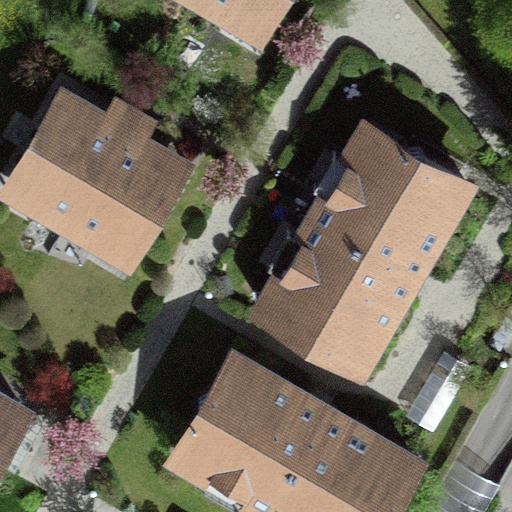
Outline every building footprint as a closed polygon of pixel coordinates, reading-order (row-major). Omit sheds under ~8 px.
[(275,0),(194,0),(193,2),(255,37),(275,0)] [(3,176),(68,216),(121,131),(56,90),(3,176)] [(365,374),(484,173),(370,106),(251,307),(365,374)] [(183,169),(121,131),(68,216),(130,254),(183,169)] [(168,468),(248,511),(398,511),(433,450),(237,342),(168,468)] [(0,511),(4,511),(65,407),(0,369),(0,511)]
